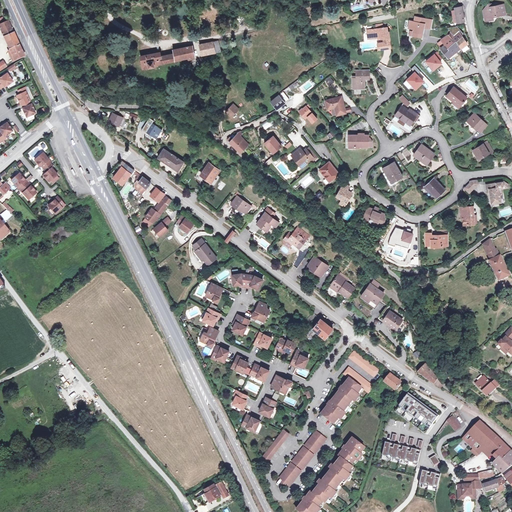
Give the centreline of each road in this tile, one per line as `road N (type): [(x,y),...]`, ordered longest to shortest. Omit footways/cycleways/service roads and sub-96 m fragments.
road 1 (residential): [(349,331),(128,155)]
road 2 (unclassified): [(188,511),(176,485),(58,348)]
road 3 (residential): [(222,141),(386,267)]
road 4 (secondary): [(191,374),(105,198)]
road 5 (residential): [(52,82),(89,102),(171,110),(222,141)]
road 6 (residential): [(478,413),(436,373),(401,283),(386,267)]
road 7 (residential): [(310,417),(269,473),(275,493),(296,484),(332,433)]
road 8 (residential): [(387,152),(362,172),(364,186),(405,215),(436,210),(455,196),(461,178)]
road 9 (secondary): [(267,511),(191,374)]
road 10 (secondary): [(191,374),(256,511)]
road 11 (residential): [(386,267),(435,272),(511,224)]
road 12 (secondary): [(5,0),(61,120)]
